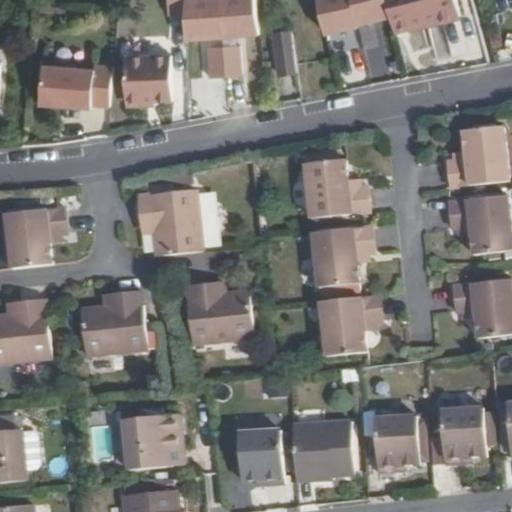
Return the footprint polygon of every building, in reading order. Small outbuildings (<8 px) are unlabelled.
[(187,14),(187,0),(169,0),(170,14),(187,14)] [(388,0),(398,34),(463,16),(458,0),(388,0)] [(281,76),(298,73),(293,33),(276,36),(281,76)] [(368,45),(371,74),(386,72),(383,43),(368,45)] [(209,48),(211,79),(245,77),(244,46),(209,48)] [(157,101),(175,100),(173,55),(127,57),(129,102),(133,106),(141,105),(145,101),(157,101)] [(93,107),(111,109),(114,68),(95,66),(95,71),(44,67),(41,106),(93,110),(93,107)] [(464,133),(467,154),(468,162),(454,163),(449,164),(452,190),(510,183),(504,128),(464,133)] [(468,162),(467,154),(453,155),(454,163),(468,162)] [(368,188),(362,189),(349,190),(348,183),(346,162),(306,166),(312,221),(371,214),(368,188)] [(361,181),(348,183),(349,190),(362,189),(361,181)] [(158,258),(204,253),(197,191),(140,198),(143,225),(154,223),(156,233),(158,258)] [(472,228),(473,236),(475,256),(511,252),(511,224),(509,197),(450,204),(453,230),(459,229),(472,228)] [(8,216),(14,271),(33,268),(54,266),(51,245),(51,237),(63,236),(69,236),(66,210),(8,216)] [(154,223),(143,225),(144,235),(156,233),(154,223)] [(360,285),(358,264),(357,257),(370,255),(375,255),(372,228),(314,234),(320,289),(360,285)] [(472,228),(459,229),(460,237),(473,236),(472,228)] [(64,244),(63,236),(51,237),(51,245),(64,244)] [(370,263),(370,255),(357,257),(358,264),(370,263)] [(297,259),(281,260),(282,291),(298,291),(297,259)] [(511,281),(455,288),(458,314),(464,313),(476,312),(477,319),(480,340),(511,336),(511,281)] [(225,285),(215,286),(216,297),(226,296),(225,285)] [(216,297),(215,286),(188,289),(194,345),(255,339),(250,293),(226,296),(216,297)] [(117,308),(107,309),(83,311),(88,357),(149,351),(143,293),(116,297),(117,308)] [(106,298),(107,309),(117,308),(116,297),(106,298)] [(380,297),(322,303),(328,358),(368,354),(366,332),(365,325),(377,324),(383,323),(380,297)] [(47,302),(19,304),(21,316),(11,317),(0,318),(0,364),(53,359),(47,302)] [(10,306),(11,317),(21,316),(19,304),(10,306)] [(476,312),(464,313),(465,321),(477,319),(476,312)] [(378,331),(377,324),(365,325),(366,332),(378,331)] [(484,406),(443,409),(446,463),(473,461),(472,454),(487,453),(484,406)] [(130,469),(178,464),(175,430),(182,429),(181,414),(125,419),(130,469)] [(418,414),(377,417),(380,471),(407,469),(406,460),(421,460),(418,414)] [(0,481),(24,479),(23,470),(19,432),(18,430),(11,431),(9,417),(0,417),(0,481)] [(351,421),(295,424),(295,435),(299,481),(329,479),(329,475),(355,474),(351,421)] [(185,463),(182,429),(175,430),(178,464),(185,463)] [(282,429),(241,432),(244,477),(258,477),(259,485),(285,483),(282,429)] [(29,431),(19,432),(23,470),(33,468),(37,464),(33,435),(29,431)] [(179,511),(177,490),(124,496),(125,511),(179,511)]
